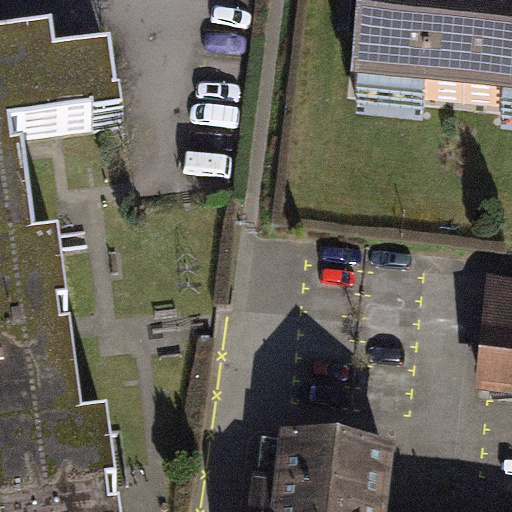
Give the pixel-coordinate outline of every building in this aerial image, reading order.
[(511,13),(365,0),(354,113),(511,127),(511,13)] [(0,263),(33,259),(21,170),(12,171),(9,147),(94,135),(95,141),(124,137),(122,119),(116,120),(109,73),(53,80),(50,58),(0,64),(0,263)] [(57,256),(33,259),(0,263),(0,448),(82,437),(69,346),(61,348),(57,324),(66,323),(57,256)] [(511,296),(485,294),(475,403),(511,406),(511,296)] [(106,434),(82,437),(0,448),(0,511),(107,511),(106,501),(115,500),(106,434)] [(254,511),(380,511),(387,459),(262,444),(254,511)]
